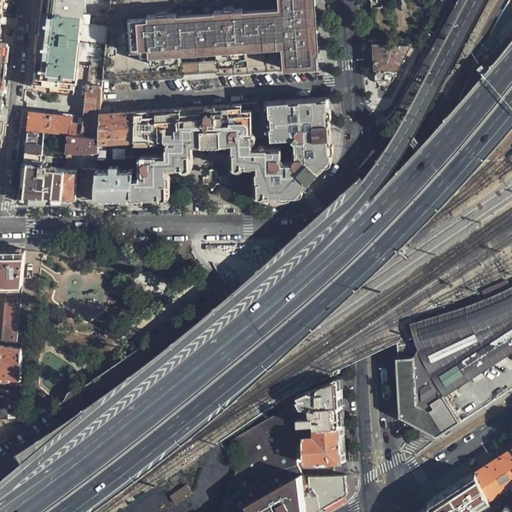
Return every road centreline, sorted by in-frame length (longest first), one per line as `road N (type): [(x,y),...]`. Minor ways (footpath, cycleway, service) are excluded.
road 1 (trunk): [(70,511),(337,289),(511,107)]
road 2 (trunk): [(481,0),(403,147),(363,200),(194,378)]
road 3 (trunk): [(511,68),(324,273),(194,378)]
road 4 (tertiary): [(376,501),(357,210)]
road 5 (primary): [(0,225),(288,219)]
road 6 (residential): [(25,0),(0,225)]
road 7 (tertiary): [(354,130),(386,122),(453,0)]
road 8 (tertiary): [(376,501),(511,418)]
road 9 (trunk): [(129,430),(0,504)]
road 10 (trunk): [(129,430),(24,511)]
road 11 (primary): [(345,0),(354,130)]
